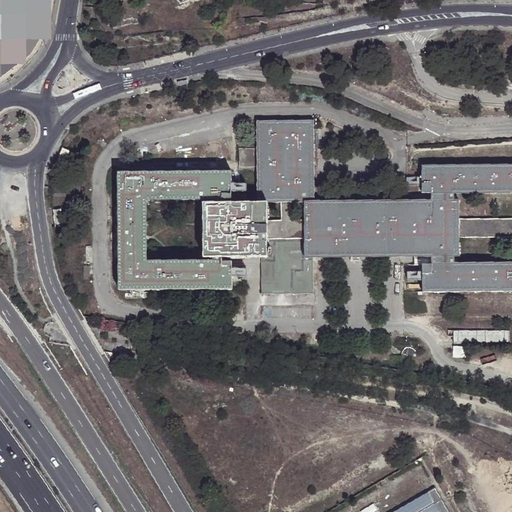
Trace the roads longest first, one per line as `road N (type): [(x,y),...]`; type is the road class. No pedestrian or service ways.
road 1 (tertiary): [(118,82),(375,23),(511,16)]
road 2 (motorway): [(184,511),(68,319),(45,264),(32,159)]
road 3 (motorway): [(136,511),(0,302)]
road 4 (motorway): [(89,511),(0,388)]
